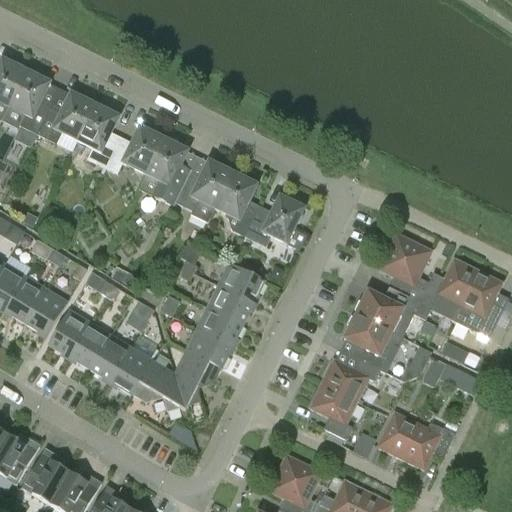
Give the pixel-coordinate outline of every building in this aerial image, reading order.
[(1,62),(0,64),(0,124),(7,110),(25,74),(1,62)] [(50,111),(39,106),(49,86),(25,74),(7,110),(23,118),(17,128),(36,138),(50,111)] [(70,96),(60,116),(50,111),(36,138),(56,147),(61,136),(76,144),(94,108),(70,96)] [(86,162),(95,166),(105,172),(119,145),(108,140),(118,120),(94,108),(76,144),(91,151),(86,162)] [(139,130),(129,150),(119,145),(105,172),(125,181),(130,170),(145,178),(163,142),(139,130)] [(138,192),(154,200),(173,210),(175,206),(188,179),(177,174),(187,154),(163,142),(145,178),(138,192)] [(190,217),(207,226),(214,212),(232,176),(208,164),(198,184),(188,179),(175,206),(191,214),(190,217)] [(95,174),(92,181),(99,184),(102,177),(95,174)] [(226,218),(233,235),(243,240),(257,213),(246,208),(256,188),(232,176),(214,212),(226,218)] [(279,200),(269,219),(257,213),(243,240),(265,250),(270,240),(286,248),(303,212),(279,200)] [(45,217),(50,218),(54,214),(53,209),(48,208),(44,211),(45,217)] [(27,216),(22,226),(32,231),(37,221),(27,216)] [(0,235),(4,238),(11,227),(3,223),(0,228),(0,235)] [(294,234),(287,248),(299,254),(306,240),(294,234)] [(392,293),(424,309),(429,299),(413,291),(431,255),(395,237),(377,273),(397,283),(392,293)] [(37,243),(30,254),(38,259),(44,248),(37,243)] [(45,263),(52,252),(44,248),(38,259),(45,263)] [(436,298),(460,310),(477,275),(453,263),(436,298)] [(197,269),(185,264),(181,271),(193,277),(197,269)] [(217,289),(253,307),(264,285),(228,267),(217,289)] [(0,274),(0,311),(4,314),(25,280),(4,268),(0,274)] [(72,279),(79,284),(86,273),(78,268),(72,279)] [(177,279),(189,285),(193,277),(181,271),(177,279)] [(90,275),(84,286),(99,295),(98,295),(106,300),(112,289),(90,275)] [(126,275),(121,285),(132,291),(137,281),(126,275)] [(501,286),(477,275),(460,310),(447,337),(455,341),(460,332),(487,345),(508,303),(496,297),(501,286)] [(4,314),(25,327),(45,293),(25,280),(4,314)] [(113,304),(120,293),(112,289),(106,300),(113,304)] [(139,297),(156,307),(161,298),(143,289),(139,297)] [(253,307),(217,289),(207,311),(242,328),(253,307)] [(25,327),(46,340),(66,305),(45,293),(25,327)] [(418,322),(424,309),(392,293),(386,304),(367,294),(355,318),(391,336),(402,314),(418,322)] [(179,305),(168,299),(164,307),(175,312),(179,305)] [(137,304),(130,315),(138,319),(144,308),(137,304)] [(160,314),(172,320),(175,312),(164,307),(160,314)] [(145,324),(152,313),(144,308),(138,319),(145,324)] [(207,311),(196,332),(232,350),(242,328),(207,311)] [(48,348),(69,361),(89,326),(68,314),(48,348)] [(391,336),(355,318),(343,342),(363,352),(357,363),(381,374),(387,362),(380,358),(391,336)] [(69,361),(89,373),(110,339),(89,326),(69,361)] [(196,332),(185,354),(221,371),(232,350),(196,332)] [(89,373),(110,385),(130,351),(110,339),(89,373)] [(447,345),(441,356),(454,362),(459,351),(447,345)] [(110,385),(130,398),(151,364),(130,351),(110,385)] [(185,354),(174,377),(184,415),(188,409),(200,405),(196,391),(201,381),(213,388),(221,371),(185,354)] [(446,368),(433,362),(426,377),(439,383),(446,368)] [(374,386),(381,374),(357,363),(352,373),(333,363),(321,387),(357,405),(368,383),(374,386)] [(130,398),(146,407),(153,395),(162,401),(166,415),(179,411),(184,415),(174,377),(151,364),(130,398)] [(446,368),(439,383),(448,387),(455,373),(446,368)] [(406,370),(400,383),(404,385),(420,379),(421,377),(406,370)] [(323,433),(346,444),(352,431),(346,427),(357,405),(321,387),(309,411),(329,421),(323,433)] [(377,450),(400,461),(417,426),(394,415),(377,450)] [(417,426),(400,461),(423,473),(433,453),(444,458),(455,435),(443,429),(443,430),(421,419),(417,426)] [(7,439),(0,450),(0,478),(16,488),(39,449),(25,440),(21,447),(7,439)] [(357,445),(352,455),(366,462),(371,452),(357,445)] [(49,508),(69,476),(55,468),(59,461),(45,452),(21,491),(49,508)] [(389,511),(392,508),(344,484),(334,504),(322,498),(318,508),(308,503),(321,477),(285,459),(268,495),(287,504),(283,511),(389,511)] [(69,476),(49,508),(55,511),(85,511),(101,486),(87,478),(83,484),(69,476)] [(128,511),(117,505),(121,498),(106,489),(92,511),(128,511)]
